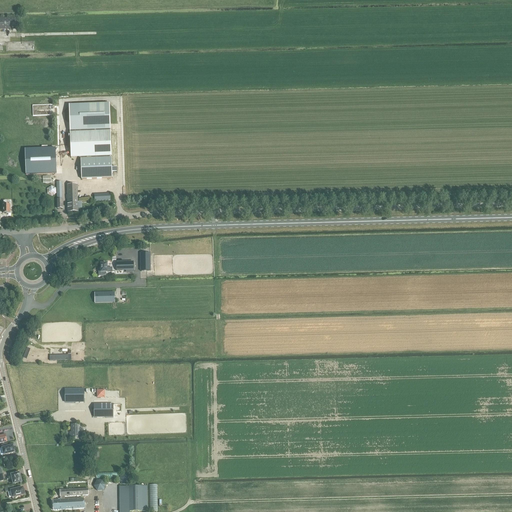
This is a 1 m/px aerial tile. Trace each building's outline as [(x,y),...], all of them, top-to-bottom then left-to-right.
[(0,29),(17,29),(17,18),(0,18),(0,29)] [(110,130),(109,105),(69,106),(70,131),(110,130)] [(70,133),(71,158),(111,156),(110,131),(70,133)] [(55,148),(25,149),(26,175),(56,174),(55,148)] [(81,159),(82,179),(112,178),(111,158),(81,159)] [(78,204),(77,185),(67,185),(68,204),(78,204)] [(52,196),(56,193),(56,188),(51,186),(47,189),(47,194),(52,196)] [(95,201),(110,201),(111,201),(110,193),(94,194),(95,201)] [(68,204),(68,212),(78,212),(78,204),(68,204)] [(141,271),(150,271),(150,253),(140,253),(141,271)] [(134,262),(116,262),(117,271),(134,270),(134,262)] [(106,272),(112,272),(112,268),(107,268),(107,264),(101,264),(101,270),(99,271),(99,276),(103,276),(106,275),(106,272)] [(95,303),(115,303),(114,292),(95,293),(95,303)] [(84,390),(65,390),(65,402),(84,402),(84,390)] [(113,404),(94,405),(94,408),(94,417),(113,417),(113,407),(113,404)] [(71,433),(69,433),(69,438),(71,438),(79,438),(83,438),(83,434),(83,428),(79,428),(79,425),(71,425),(71,433)] [(8,443),(1,445),(4,455),(15,453),(13,445),(8,446),(8,443)] [(22,482),(20,473),(11,475),(13,484),(22,482)] [(131,479),(131,478),(131,476),(130,475),(129,474),(128,473),(126,473),(125,473),(124,473),(122,475),(121,476),(121,478),(121,479),(121,480),(122,481),(122,482),(124,483),(126,484),(127,484),(128,483),(129,483),(130,482),(130,481),(131,480),(131,479)] [(5,488),(6,492),(11,491),(12,498),(25,495),(23,488),(14,490),(13,486),(5,488)] [(129,487),(129,511),(142,511),(148,511),(147,486),(142,486),(129,487)] [(129,511),(129,487),(120,487),(120,511),(129,511)] [(65,497),(89,495),(88,489),(60,490),(60,497),(61,500),(52,500),(53,510),(85,509),(83,498),(65,499),(65,497)]
